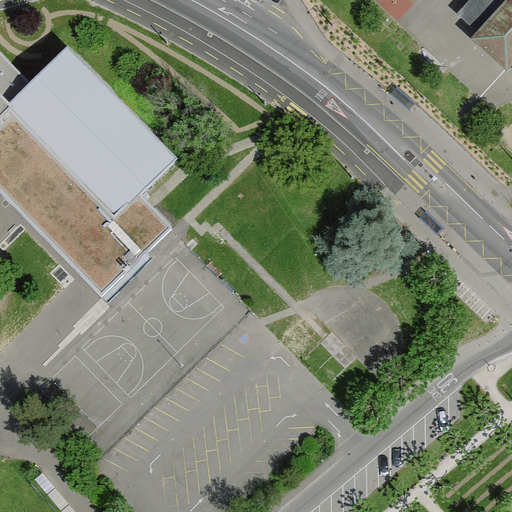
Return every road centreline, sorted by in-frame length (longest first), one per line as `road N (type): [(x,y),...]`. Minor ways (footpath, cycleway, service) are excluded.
road 1 (tertiary): [(223,0),(290,44),(511,251)]
road 2 (residential): [(511,342),(472,363),(298,511)]
